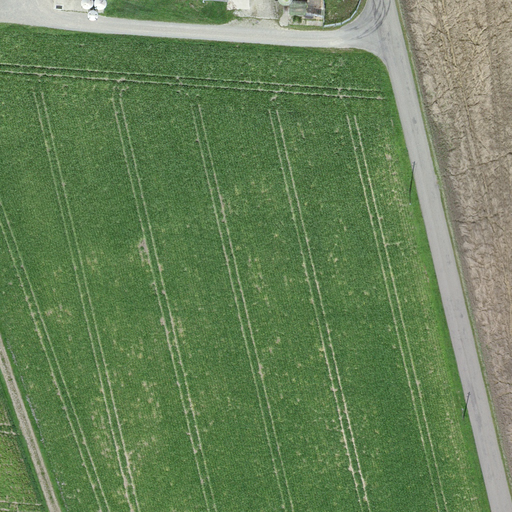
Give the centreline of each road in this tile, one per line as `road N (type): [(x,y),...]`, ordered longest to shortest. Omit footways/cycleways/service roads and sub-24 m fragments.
road 1 (unclassified): [(507,511),(389,0)]
road 2 (track): [(0,17),(399,41)]
road 3 (track): [(0,324),(64,511)]
